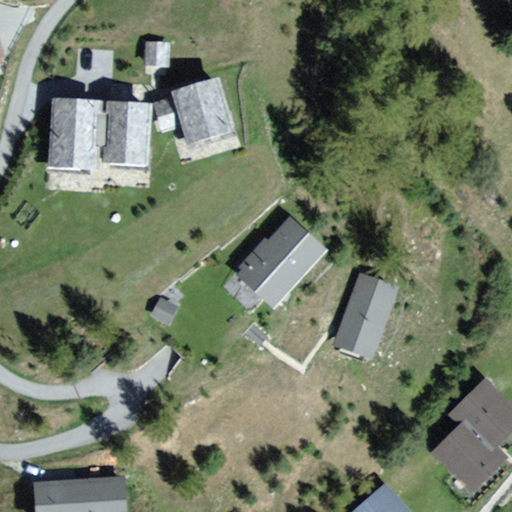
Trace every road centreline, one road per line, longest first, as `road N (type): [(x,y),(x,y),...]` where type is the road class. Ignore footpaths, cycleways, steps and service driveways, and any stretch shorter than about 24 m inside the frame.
road 1 (residential): [(0,453),(29,456),(90,440),(121,415),(123,391),(96,382),(61,397),(39,395),(0,370)]
road 2 (residential): [(0,173),(42,35),(65,0)]
